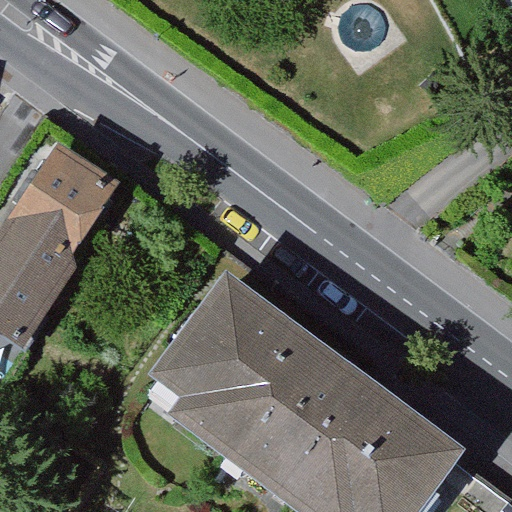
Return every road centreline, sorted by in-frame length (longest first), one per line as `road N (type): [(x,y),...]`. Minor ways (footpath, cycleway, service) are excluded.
road 1 (tertiary): [(359,264),(0,5)]
road 2 (residential): [(511,137),(359,264)]
road 3 (tertiary): [(511,381),(359,264)]
